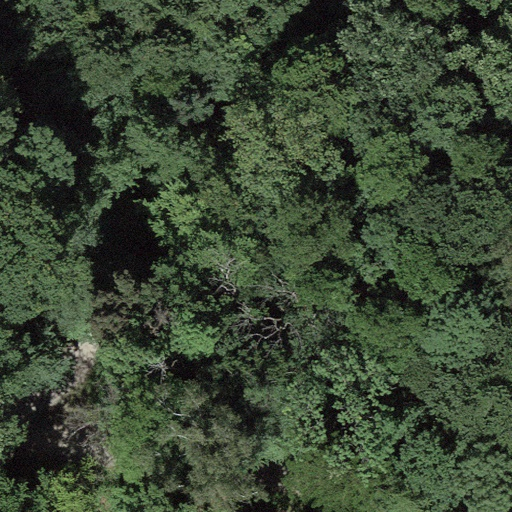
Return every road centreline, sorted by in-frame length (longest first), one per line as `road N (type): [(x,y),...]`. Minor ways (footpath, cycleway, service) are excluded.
road 1 (track): [(0,405),(128,322),(228,179),(323,0)]
road 2 (track): [(511,511),(0,437)]
